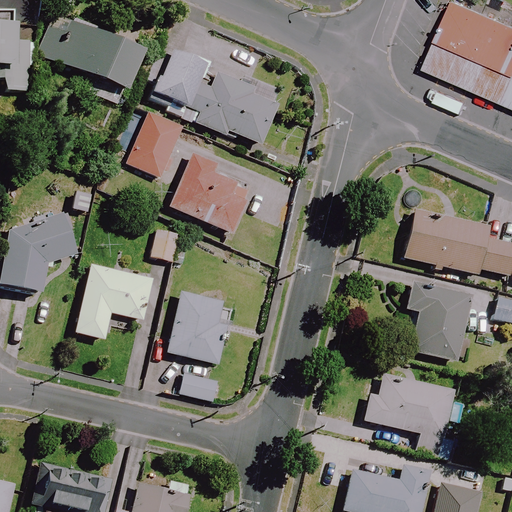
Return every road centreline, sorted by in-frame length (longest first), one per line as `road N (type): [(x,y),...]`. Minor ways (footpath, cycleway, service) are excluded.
road 1 (residential): [(272,449),(361,78)]
road 2 (residential): [(272,449),(0,386)]
road 3 (residential): [(511,162),(424,123),(361,78)]
road 4 (residential): [(361,78),(307,36),(223,0)]
